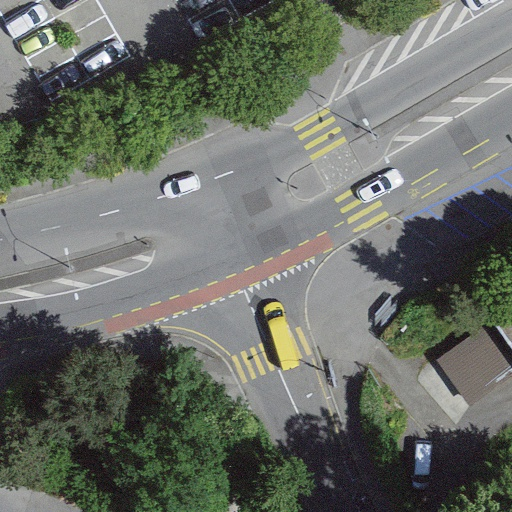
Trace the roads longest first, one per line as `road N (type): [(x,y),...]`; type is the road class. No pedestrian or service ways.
road 1 (tertiary): [(511,25),(323,132),(211,182)]
road 2 (tertiary): [(232,257),(359,200),(511,112)]
road 3 (unclassified): [(232,257),(344,511)]
road 4 (tertiary): [(0,323),(70,312),(232,257)]
road 5 (tertiary): [(211,182),(64,225),(0,232)]
